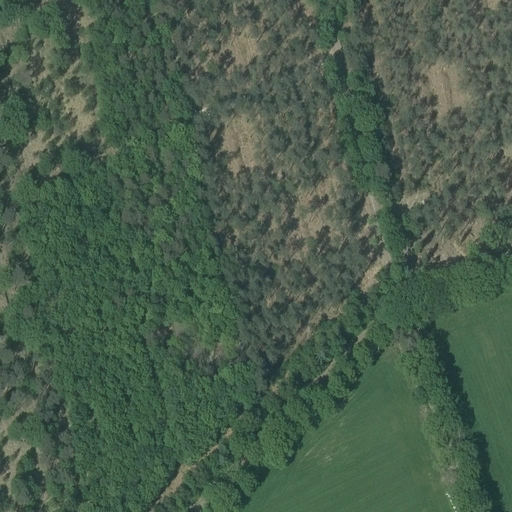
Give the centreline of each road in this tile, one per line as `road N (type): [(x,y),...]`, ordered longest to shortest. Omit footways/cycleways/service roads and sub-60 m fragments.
road 1 (track): [(397,306),(327,0)]
road 2 (track): [(197,511),(397,306)]
road 3 (track): [(470,511),(397,306)]
road 4 (track): [(397,306),(511,261)]
